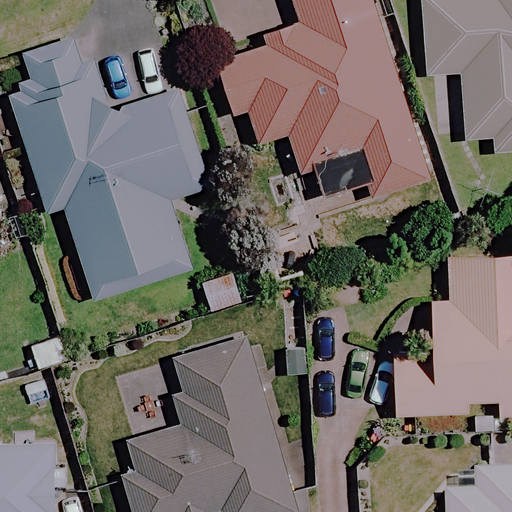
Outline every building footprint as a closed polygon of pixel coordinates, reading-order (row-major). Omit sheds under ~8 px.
[(421,182),(361,0),(282,0),(290,24),(257,35),(261,48),(208,66),(225,116),(239,112),(251,146),(280,136),(292,173),(305,169),(315,202),(360,187),(364,201),(421,182)] [(511,0),(412,0),(418,75),(456,72),(460,139),(485,138),(487,159),(511,157),(511,0)] [(0,93),(0,106),(44,219),(50,217),(85,304),(192,261),(168,200),(208,185),(171,91),(107,116),(86,60),(74,65),(65,44),(17,63),(26,84),(0,93)] [(390,414),(463,415),(463,401),(495,401),(494,415),(511,415),(511,268),(454,268),(454,305),(433,304),(433,354),(391,354),(390,414)] [(182,423),(106,445),(125,511),(212,511),(213,511),(289,511),(237,339),(163,361),(182,423)] [(0,511),(50,511),(49,444),(0,445),(0,511)] [(511,511),(511,472),(469,473),(469,477),(439,478),(439,511),(511,511)]
